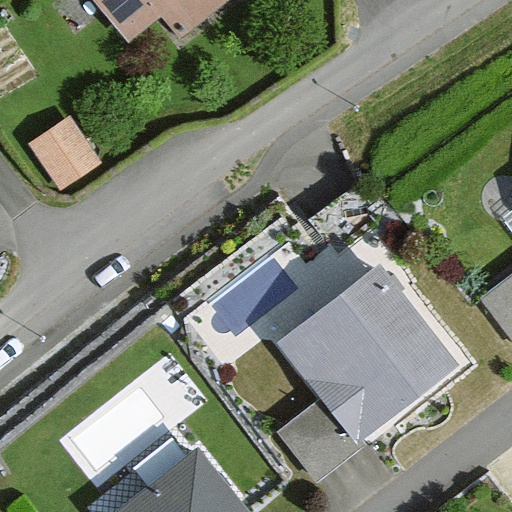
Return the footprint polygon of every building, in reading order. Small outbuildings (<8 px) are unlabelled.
[(89,0),(117,34),(151,7),(182,45),(237,0),(89,0)] [(34,131),(65,178),(107,151),(76,104),(34,131)] [(451,364),(365,263),(266,347),(351,448),(451,364)] [(511,273),(475,304),(511,350),(511,273)] [(247,511),(193,447),(114,511),(247,511)]
